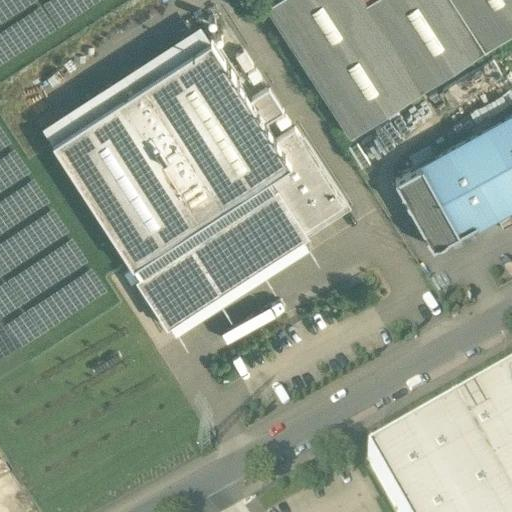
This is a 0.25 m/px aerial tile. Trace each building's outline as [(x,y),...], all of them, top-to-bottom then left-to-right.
[(511,0),(365,0),(365,1),(364,0),(270,0),(265,3),(350,134),(511,29),(511,0)] [(210,40),(52,142),(132,266),(268,179),(291,164),(276,142),(265,124),(250,101),(210,40)] [(250,101),(265,124),(284,112),(268,88),(250,101)] [(511,114),(394,180),(432,248),(511,203),(511,114)] [(291,164),(268,179),(303,233),(344,207),(295,130),(276,142),(291,164)] [(268,179),(132,266),(168,321),(303,233),(268,179)] [(511,511),(511,373),(367,456),(398,511),(511,511)]
